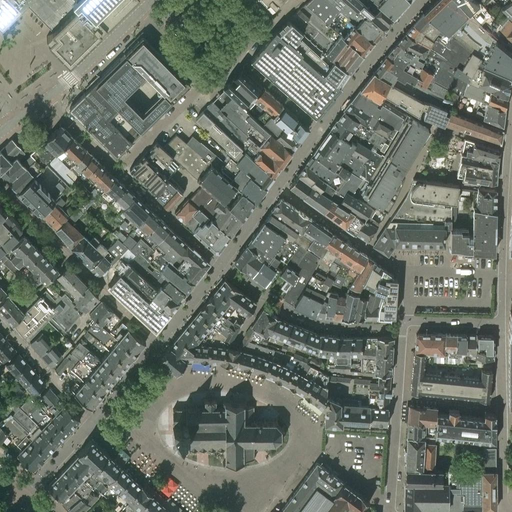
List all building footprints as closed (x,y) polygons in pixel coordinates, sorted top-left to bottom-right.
[(0,0),(0,29),(2,31),(28,5),(35,11),(34,12),(35,13),(44,22),(44,23),(45,24),(46,23),(52,29),(53,30),(80,3),(94,18),(112,0),(0,0)] [(52,31),(46,37),(50,40),(47,42),(48,43),(58,53),(68,64),(69,64),(70,64),(70,63),(80,54),(80,53),(90,43),(91,43),(101,32),(101,31),(100,32),(100,31),(99,31),(105,26),(106,26),(106,27),(106,28),(106,27),(107,28),(118,18),(118,17),(128,7),(135,0),(112,0),(94,18),(80,3),(53,30),(52,31)] [(260,0),(263,2),(262,3),(269,10),(270,10),(271,9),(273,12),(284,0),(260,0)] [(328,0),(308,0),(305,3),(349,43),(362,55),(371,44),(373,42),(347,19),(349,17),(328,0)] [(368,20),(344,0),(328,0),(349,17),(347,19),(373,42),(382,31),(369,19),(368,20)] [(344,0),(368,20),(369,19),(382,31),(387,25),(359,0),(344,0)] [(373,0),(359,0),(387,25),(393,17),(373,0)] [(373,0),(393,17),(409,0),(373,0)] [(491,36),(456,0),(436,0),(424,13),(469,50),(481,58),(478,64),(486,67),(485,68),(510,78),(511,72),(511,53),(496,40),(491,36)] [(456,0),(491,36),(496,40),(498,38),(494,34),(499,29),(502,26),(481,5),(476,0),(456,0)] [(511,0),(501,9),(511,18),(511,0)] [(349,43),(305,3),(296,11),(332,44),(348,57),(349,56),(357,62),(362,55),(349,43)] [(296,11),(288,19),(307,37),(322,50),(349,71),(357,62),(349,56),(348,57),(332,44),(296,11)] [(469,50),(424,13),(414,24),(429,35),(430,35),(434,38),(432,40),(439,44),(438,46),(443,50),(465,61),(461,69),(469,74),(474,64),(476,66),(478,64),(481,58),(469,50)] [(307,37),(288,19),(277,31),(286,40),(287,39),(303,53),(302,54),(313,63),(312,64),(323,73),(324,72),(340,85),(349,71),(322,50),(307,37)] [(502,26),(499,29),(511,40),(511,21),(508,19),(502,26)] [(414,24),(406,32),(444,57),(461,69),(465,61),(443,50),(438,46),(439,44),(432,40),(434,38),(430,35),(429,35),(414,24)] [(286,40),(277,31),(250,60),(313,114),(312,114),(316,117),(324,107),(325,107),(323,105),(331,96),(333,97),(333,96),(332,95),(340,85),(324,72),(323,73),(312,64),(313,63),(302,54),(303,53),(287,39),(286,40)] [(400,39),(397,42),(411,50),(412,49),(421,57),(427,59),(431,61),(434,63),(441,67),(468,81),(476,67),(476,66),(474,64),(469,74),(461,69),(444,57),(406,32),(402,36),(404,37),(402,39),(401,38),(400,39)] [(124,54),(148,78),(172,103),(190,85),(154,48),(155,47),(143,35),(139,38),(137,39),(135,41),(134,42),(134,43),(134,44),(133,44),(124,54)] [(411,50),(397,42),(392,49),(407,58),(423,67),(429,71),(434,63),(431,61),(427,59),(421,57),(412,49),(411,50)] [(407,58),(392,49),(386,56),(398,64),(417,76),(423,67),(407,58)] [(148,78),(124,54),(119,58),(91,86),(90,86),(86,90),(87,90),(68,109),(116,157),(150,124),(144,118),(141,120),(137,116),(131,122),(115,105),(138,82),(141,84),(148,78)] [(398,64),(386,56),(381,62),(396,73),(395,75),(404,80),(405,77),(413,82),(415,80),(424,86),(430,89),(434,82),(448,90),(449,88),(456,91),(457,89),(462,92),(468,81),(441,67),(434,63),(429,71),(423,67),(417,76),(398,64)] [(396,73),(381,62),(373,72),(391,83),(400,87),(414,94),(428,102),(431,103),(433,98),(424,94),(423,95),(420,93),(424,86),(415,80),(413,82),(405,77),(404,80),(395,75),(396,73)] [(231,79),(222,89),(227,94),(242,107),(246,111),(248,112),(255,104),(257,103),(254,100),(265,89),(262,86),(243,67),(242,68),(231,79)] [(476,67),(468,81),(490,91),(506,98),(510,81),(476,67)] [(391,83),(373,72),(372,73),(373,73),(375,74),(371,79),(368,84),(369,86),(373,88),(376,90),(384,93),(390,97),(394,100),(397,102),(399,103),(402,105),(408,107),(411,109),(415,111),(418,114),(420,110),(423,111),(424,108),(425,108),(425,110),(428,102),(414,94),(400,87),(391,83)] [(468,81),(462,92),(462,94),(487,103),(490,91),(468,81)] [(360,106),(392,127),(394,127),(398,128),(406,115),(379,99),(380,99),(378,98),(361,87),(351,100),(360,106)] [(272,117),(283,106),(282,105),(265,89),(254,100),(257,103),(265,110),(271,115),(272,117)] [(223,90),(237,104),(235,106),(234,105),(232,107),(227,102),(219,109),(230,119),(242,131),(248,136),(281,165),(285,160),(283,159),(290,152),(290,153),(291,151),(285,146),(262,126),(248,112),(246,111),(242,107),(227,94),(223,90)] [(506,98),(490,91),(487,103),(496,107),(496,109),(505,110),(506,98)] [(360,106),(351,100),(343,110),(344,110),(365,125),(366,122),(373,125),(372,127),(387,135),(392,127),(360,106)] [(211,102),(202,111),(227,135),(245,151),(273,176),(281,165),(248,136),(242,131),(230,119),(219,109),(211,102)] [(428,102),(425,110),(423,116),(444,124),(448,114),(445,113),(446,109),(431,103),(428,102)] [(496,107),(487,103),(483,119),(503,127),(505,110),(496,109),(496,107)] [(283,106),(272,117),(274,118),(273,119),(285,129),(299,141),(299,140),(300,140),(309,128),(296,119),(297,118),(285,107),(283,106)] [(271,115),(265,110),(259,117),(265,123),(262,126),(285,146),(291,151),(299,141),(285,129),(273,119),(274,118),(272,117),(271,115)] [(365,125),(344,110),(337,119),(352,130),(353,129),(378,146),(380,147),(385,138),(364,126),(365,125)] [(448,114),(444,124),(500,143),(503,130),(450,110),(448,114)] [(227,135),(202,111),(195,119),(226,148),(226,149),(228,151),(226,153),(231,158),(241,167),(240,167),(265,188),(273,176),(245,151),(227,135)] [(384,155),(368,181),(360,194),(387,209),(394,198),(404,174),(403,173),(403,175),(400,174),(403,169),(402,169),(405,165),(413,153),(421,141),(430,129),(429,129),(429,130),(420,123),(412,118),(407,127),(403,125),(386,154),(396,160),(395,162),(384,155)] [(352,130),(337,119),(330,128),(330,129),(339,135),(340,133),(347,137),(352,138),(370,148),(370,149),(374,151),(378,146),(353,129),(352,130)] [(59,152),(73,138),(60,126),(43,142),(30,154),(31,156),(43,168),(47,164),(59,152)] [(339,135),(330,129),(330,130),(331,131),(331,133),(329,133),(321,144),(321,146),(321,147),(319,147),(318,146),(317,147),(338,161),(338,162),(349,169),(358,175),(364,166),(361,164),(370,149),(370,148),(352,138),(347,137),(340,133),(339,135)] [(206,160),(185,143),(176,134),(163,148),(181,164),(197,178),(203,185),(223,201),(236,186),(211,165),(206,160)] [(193,135),(186,142),(185,143),(206,160),(211,165),(236,186),(255,201),(257,198),(256,197),(258,197),(261,192),(261,189),(264,189),(265,188),(240,167),(235,173),(193,135)] [(78,177),(70,169),(73,166),(86,150),(73,138),(59,152),(47,164),(69,186),(70,185),(75,189),(78,186),(76,184),(78,182),(80,183),(82,181),(78,177)] [(461,154),(498,161),(499,152),(497,149),(478,144),(464,139),(461,153),(461,154)] [(43,168),(31,156),(29,158),(28,161),(24,165),(18,159),(24,153),(11,140),(0,150),(0,173),(17,192),(18,191),(33,177),(43,168)] [(143,155),(137,160),(131,167),(133,168),(133,170),(131,172),(153,193),(181,164),(163,148),(155,141),(151,146),(159,153),(156,156),(151,151),(145,157),(143,155)] [(338,161),(317,147),(312,154),(333,169),(334,169),(337,171),(336,172),(344,178),(349,170),(349,169),(338,162),(338,161)] [(364,166),(358,175),(368,181),(384,155),(381,154),(381,155),(374,151),(370,149),(361,164),(364,166)] [(86,150),(73,166),(78,171),(81,169),(87,175),(88,174),(99,162),(86,150)] [(333,169),(312,154),(306,163),(319,172),(338,185),(344,178),(336,172),(337,171),(334,169),(333,169)] [(498,161),(461,154),(460,155),(461,155),(461,157),(459,163),(481,167),(497,170),(497,165),(498,161)] [(99,162),(88,174),(102,187),(98,191),(101,193),(105,189),(104,189),(115,177),(99,162)] [(298,174),(307,181),(320,190),(319,191),(332,199),(339,203),(343,197),(333,192),(338,185),(319,172),(306,163),(306,164),(299,174),(298,174)] [(459,164),(459,165),(456,177),(478,181),(481,167),(459,163),(458,164),(459,164)] [(497,170),(481,167),(478,181),(496,183),(497,170)] [(344,178),(338,185),(333,192),(343,197),(339,203),(353,213),(364,219),(355,233),(368,242),(377,228),(376,227),(378,225),(377,222),(374,221),(367,215),(371,208),(351,195),(362,179),(349,170),(349,171),(344,178)] [(307,181),(298,174),(294,179),(295,180),(293,182),(292,182),(289,186),(324,211),(332,199),(319,191),(320,190),(307,181)] [(41,215),(55,201),(48,193),(42,199),(40,197),(46,192),(43,188),(37,194),(35,192),(41,186),(33,177),(18,191),(36,210),(41,215)] [(125,187),(115,177),(104,189),(105,189),(101,193),(95,198),(90,204),(95,209),(104,199),(108,203),(109,201),(112,198),(111,197),(112,196),(115,198),(125,187)] [(203,185),(189,200),(199,208),(206,214),(230,235),(242,219),(223,201),(203,185),(197,178),(196,179),(203,185)] [(456,203),(458,185),(413,178),(409,187),(406,195),(401,203),(386,226),(387,226),(395,226),(444,227),(444,228),(450,228),(451,228),(451,221),(455,221),(456,203)] [(162,201),(175,186),(168,180),(164,185),(156,195),(162,201)] [(65,190),(59,183),(55,186),(62,193),(65,190)] [(175,186),(162,201),(169,208),(183,193),(176,186),(175,186)] [(255,201),(236,186),(223,201),(242,219),(255,201)] [(112,198),(109,201),(108,203),(113,208),(118,213),(135,196),(125,187),(115,198),(112,196),(111,197),(112,198)] [(478,191),(476,208),(495,211),(496,190),(478,187),(478,191)] [(74,211),(55,230),(71,248),(83,236),(71,224),(90,204),(95,198),(90,193),(74,211)] [(135,196),(118,213),(113,218),(119,223),(119,227),(123,227),(125,229),(126,230),(127,230),(128,230),(129,230),(129,229),(132,226),(134,228),(151,211),(135,196)] [(61,198),(49,211),(43,217),(49,224),(62,209),(60,207),(65,202),(61,198)] [(199,208),(189,200),(187,198),(174,213),(215,251),(218,251),(230,235),(206,214),(199,208)] [(273,208),(271,211),(298,229),(297,231),(299,233),(301,232),(305,235),(307,232),(304,229),(311,219),(307,216),(307,215),(298,210),(297,210),(282,199),(278,200),(273,208)] [(332,199),(324,211),(345,226),(353,213),(339,203),(332,199)] [(0,251),(17,235),(16,233),(22,227),(3,207),(1,209),(0,207),(0,251)] [(62,209),(49,224),(55,230),(74,211),(70,207),(65,212),(62,209)] [(495,225),(495,211),(476,208),(473,208),(473,224),(495,225)] [(160,219),(151,211),(134,228),(128,235),(131,237),(137,231),(143,236),(146,233),(160,219)] [(265,219),(264,220),(276,229),(277,229),(286,235),(291,239),(294,240),(299,233),(297,231),(298,229),(271,211),(270,212),(271,212),(267,217),(270,220),(269,222),(265,219)] [(364,219),(353,213),(345,226),(355,233),(364,219)] [(160,219),(146,233),(143,236),(153,245),(169,228),(160,219)] [(324,245),(332,233),(311,219),(304,229),(307,232),(305,235),(301,232),(299,233),(294,240),(299,244),(305,249),(313,254),(314,251),(332,264),(336,256),(326,249),(327,248),(324,245)] [(256,231),(251,238),(279,258),(285,262),(299,244),(294,240),(291,239),(286,235),(277,229),(276,229),(264,220),(259,227),(260,228),(258,231),(256,231)] [(494,253),(495,225),(473,224),(472,235),(472,248),(472,250),(472,251),(472,252),(473,252),(473,251),(492,253),(494,253)] [(395,226),(386,226),(373,245),(387,254),(394,245),(401,245),(401,244),(444,245),(444,228),(444,227),(395,226)] [(128,234),(125,237),(121,242),(125,246),(135,255),(138,252),(185,293),(194,283),(186,276),(186,275),(183,273),(184,272),(171,261),(187,244),(169,228),(153,245),(155,247),(153,249),(140,237),(136,242),(131,237),(128,235),(128,234)] [(472,248),(472,235),(467,235),(468,232),(461,232),(461,229),(451,228),(450,228),(450,245),(449,247),(472,248)] [(119,231),(118,232),(115,230),(112,233),(118,239),(121,242),(125,237),(119,231)] [(345,242),(332,233),(324,245),(327,248),(326,249),(336,256),(345,242)] [(14,261),(32,243),(23,234),(11,247),(15,251),(10,257),(14,261)] [(83,236),(71,248),(83,260),(100,243),(94,237),(90,242),(83,236)] [(279,258),(251,238),(252,239),(252,241),(247,244),(247,243),(246,244),(274,265),(279,258)] [(118,239),(107,250),(90,267),(98,274),(116,256),(125,246),(121,242),(118,239)] [(336,256),(332,264),(328,269),(337,274),(339,275),(344,277),(346,273),(347,272),(349,268),(351,266),(360,251),(352,246),(345,242),(336,256)] [(41,252),(32,243),(14,261),(18,265),(24,260),(28,265),(41,252)] [(107,250),(100,243),(83,260),(90,267),(107,250)] [(192,249),(187,244),(171,261),(184,272),(183,273),(186,275),(186,276),(194,283),(210,263),(199,254),(199,253),(193,248),(192,249)] [(274,265),(246,244),(233,261),(263,284),(264,284),(267,287),(273,278),(270,275),(276,266),(274,265)] [(305,249),(299,244),(285,262),(287,263),(279,274),(286,279),(280,286),(286,291),(281,298),(283,299),(294,304),(312,275),(318,265),(314,262),(317,257),(313,254),(305,249)] [(347,272),(346,273),(354,278),(358,272),(367,256),(360,251),(351,266),(349,268),(347,272)] [(41,252),(28,265),(32,269),(27,274),(32,278),(49,261),(41,252)] [(138,252),(135,255),(128,262),(145,278),(155,287),(157,284),(179,301),(180,300),(179,299),(184,293),(185,294),(185,293),(138,252)] [(358,272),(354,278),(349,286),(345,295),(344,297),(345,297),(340,318),(353,318),(354,310),(358,295),(357,295),(362,284),(363,281),(373,261),(374,260),(367,256),(358,272)] [(58,270),(49,261),(32,278),(36,282),(41,277),(45,282),(58,270)] [(389,278),(389,273),(373,261),(363,281),(362,284),(370,289),(372,290),(373,289),(379,292),(381,292),(377,306),(377,317),(387,318),(387,315),(394,315),(396,278),(389,278)] [(128,262),(124,268),(140,283),(140,284),(152,296),(151,296),(170,313),(179,301),(160,286),(157,284),(155,287),(145,278),(128,262)] [(74,298),(87,285),(67,265),(54,278),(74,298)] [(114,273),(117,276),(109,286),(124,301),(155,330),(170,313),(151,296),(152,296),(140,284),(140,283),(124,268),(120,273),(116,270),(114,273)] [(312,275),(294,304),(293,305),(314,314),(323,316),(324,316),(326,302),(321,300),(326,292),(330,285),(334,279),(327,276),(325,278),(315,272),(313,276),(312,275)] [(337,292),(331,317),(340,318),(345,297),(344,297),(345,295),(349,286),(354,278),(346,273),(344,277),(338,289),(337,292)] [(337,274),(334,279),(330,285),(338,289),(344,277),(339,275),(337,274)] [(239,290),(225,279),(215,290),(236,306),(247,316),(256,303),(239,290)] [(354,310),(353,318),(364,318),(364,308),(366,299),(370,289),(362,284),(357,295),(358,295),(354,310)] [(64,293),(61,297),(49,285),(46,288),(55,298),(49,305),(40,295),(39,297),(29,306),(25,310),(26,311),(13,324),(27,340),(50,316),(65,331),(80,313),(98,296),(87,285),(74,298),(71,301),(64,293)] [(338,289),(330,285),(326,292),(321,300),(326,302),(324,316),(331,317),(337,292),(338,289)] [(364,308),(364,318),(364,319),(377,319),(377,317),(377,306),(381,292),(379,292),(373,289),(372,290),(370,289),(366,299),(364,308)] [(215,290),(206,302),(220,313),(226,318),(236,306),(215,290)] [(29,306),(39,297),(34,292),(24,301),(29,306)] [(11,300),(14,298),(9,293),(6,295),(0,302),(0,308),(6,315),(15,305),(11,300)] [(111,334),(113,331),(111,329),(120,319),(113,312),(114,312),(101,301),(89,314),(111,334)] [(226,318),(220,313),(206,302),(197,313),(213,325),(215,327),(214,327),(225,336),(232,342),(240,328),(233,323),(226,318)] [(15,305),(6,315),(13,324),(26,311),(25,310),(23,308),(20,310),(15,305)] [(266,335),(277,318),(278,318),(264,308),(251,326),(246,335),(251,340),(261,343),(263,339),(264,339),(266,335)] [(197,313),(187,324),(207,341),(208,341),(209,343),(209,344),(209,345),(208,361),(222,363),(228,348),(212,345),(212,344),(212,342),(212,341),(211,339),(210,338),(207,336),(214,327),(215,327),(213,325),(197,313)] [(236,318),(233,323),(240,328),(243,322),(236,318)] [(291,324),(277,318),(266,335),(284,342),(291,324)] [(111,334),(135,353),(145,341),(122,322),(113,331),(111,334)] [(187,324),(177,337),(193,349),(192,360),(208,361),(209,345),(209,344),(209,343),(208,341),(207,341),(187,324)] [(320,336),(291,324),(284,342),(318,355),(318,353),(320,336)] [(225,336),(214,327),(207,336),(210,338),(211,339),(212,341),(212,342),(212,344),(212,345),(228,348),(232,342),(225,336)] [(101,360),(118,374),(127,364),(110,349),(103,344),(87,331),(84,335),(91,341),(88,344),(81,338),(79,341),(101,360)] [(40,354),(50,345),(46,340),(47,339),(41,332),(30,343),(40,354)] [(444,345),(445,334),(418,333),(416,335),(414,351),(425,352),(430,353),(431,348),(438,349),(437,355),(447,355),(448,351),(444,351),(445,349),(447,349),(447,345),(444,345)] [(127,364),(135,353),(111,334),(103,344),(110,349),(127,364)] [(320,334),(320,336),(318,353),(327,354),(327,365),(329,365),(329,370),(334,371),(335,365),(335,355),(338,338),(338,337),(320,334)] [(456,335),(445,334),(444,345),(447,345),(447,349),(445,349),(444,351),(448,351),(447,355),(454,355),(454,354),(456,335)] [(456,335),(454,354),(460,354),(460,350),(463,351),(463,354),(465,355),(466,335),(456,335)] [(476,335),(466,335),(465,355),(476,355),(476,353),(475,347),(476,335)] [(493,336),(476,335),(475,347),(476,353),(493,354),(493,336)] [(193,349),(177,337),(159,359),(176,372),(185,361),(191,361),(192,360),(193,349)] [(376,337),(361,338),(361,351),(375,352),(375,353),(391,354),(393,337),(376,337)] [(232,349),(228,348),(222,363),(226,364),(229,364),(236,366),(247,369),(254,371),(265,375),(271,360),(274,351),(250,342),(244,338),(238,350),(232,349)] [(335,355),(335,365),(334,371),(349,371),(350,359),(350,355),(360,355),(361,355),(361,351),(361,338),(352,338),(338,338),(335,355)] [(15,350),(7,341),(0,347),(0,357),(3,361),(15,350)] [(109,384),(118,374),(101,360),(79,341),(70,351),(72,353),(79,359),(109,384)] [(55,350),(50,345),(40,354),(50,366),(62,356),(56,349),(55,350)] [(361,355),(360,355),(360,372),(378,373),(390,374),(391,354),(375,353),(375,352),(361,351),(361,355)] [(425,352),(414,351),(410,392),(478,398),(478,399),(489,400),(492,370),(481,369),(480,378),(423,372),(425,352)] [(15,375),(27,364),(18,353),(6,364),(15,375)] [(62,362),(67,366),(80,377),(101,394),(109,384),(79,359),(72,353),(70,354),(69,353),(62,362)] [(292,370),(285,384),(293,388),(301,393),(303,395),(314,378),(316,375),(319,370),(310,366),(305,373),(306,374),(304,377),(299,374),(300,372),(304,365),(306,365),(308,359),(298,356),(296,361),(293,368),(292,370)] [(272,361),(271,360),(265,375),(275,379),(284,384),(285,384),(292,370),(276,362),(277,359),(274,357),(272,361)] [(67,366),(62,362),(54,370),(59,375),(62,371),(67,366)] [(27,364),(15,375),(24,385),(36,374),(27,364)] [(76,382),(80,377),(67,366),(62,371),(76,382)] [(314,378),(303,395),(309,399),(317,404),(325,411),(326,396),(327,387),(327,374),(319,370),(316,375),(314,378)] [(377,381),(389,382),(390,374),(378,373),(377,381)] [(36,374),(24,385),(33,395),(45,384),(36,374)] [(80,377),(76,382),(70,388),(74,392),(91,406),(101,394),(80,377)] [(370,405),(368,423),(370,423),(369,425),(385,426),(385,424),(387,424),(387,423),(389,423),(389,418),(387,418),(388,400),(389,382),(369,380),(369,385),(367,405),(370,405)] [(52,416),(68,431),(80,419),(64,404),(49,388),(39,396),(40,397),(38,400),(52,416)] [(325,411),(324,425),(342,426),(342,421),(352,422),(368,423),(370,405),(367,405),(357,405),(358,400),(341,399),(337,398),(336,400),(326,396),(325,411)] [(68,431),(52,416),(50,418),(38,405),(36,403),(35,404),(30,398),(19,407),(57,443),(68,431)] [(173,424),(173,425),(172,425),(172,430),(172,433),(172,435),(172,440),(186,440),(186,442),(186,452),(189,451),(189,449),(196,449),(196,451),(198,451),(198,449),(200,449),(200,448),(204,448),(204,449),(205,449),(205,451),(207,451),(207,449),(214,449),(215,451),(216,451),(216,449),(224,449),(224,460),(222,463),(223,464),(226,461),(242,461),(244,464),(246,462),(243,459),(243,458),(252,458),(253,459),(254,459),(253,457),(253,450),(255,450),(262,450),(263,451),(264,450),(263,449),(263,445),(264,445),(264,443),(273,443),(275,445),(276,445),(275,442),(280,438),(283,439),(283,437),(281,436),(281,429),(284,428),(283,427),(280,427),(276,422),(277,420),(275,419),(274,421),(265,421),(265,419),(263,419),(263,421),(254,421),(254,419),(253,419),(253,412),(253,411),(253,409),(254,407),(255,406),(254,405),(253,406),(246,406),(244,406),(243,405),(246,402),(245,400),(242,403),(226,403),(223,400),(222,402),(224,404),(224,408),(215,408),(215,401),(217,399),(216,398),(214,400),(212,400),(208,400),(207,400),(205,400),(203,398),(202,399),(204,401),(204,408),(197,408),(197,406),(195,406),(195,408),(187,408),(187,406),(185,406),(185,409),(172,409),(172,424),(173,424)] [(3,413),(8,418),(26,434),(31,439),(30,440),(47,455),(57,443),(41,428),(19,407),(14,402),(3,413)] [(435,424),(436,413),(437,408),(409,405),(408,422),(426,423),(426,424),(435,424)] [(435,424),(434,438),(433,442),(435,442),(435,443),(437,443),(438,435),(495,442),(495,414),(484,412),(483,418),(458,415),(459,410),(448,409),(447,414),(436,413),(435,424)] [(26,434),(8,418),(3,423),(18,438),(14,442),(16,444),(26,434)] [(408,422),(407,436),(434,438),(435,424),(426,424),(426,423),(408,422)] [(26,434),(16,444),(21,449),(17,455),(33,470),(47,455),(30,440),(31,439),(26,434)] [(434,438),(407,436),(406,448),(404,448),(404,457),(405,457),(405,468),(436,469),(436,466),(434,466),(435,443),(435,442),(433,442),(434,438)] [(78,454),(68,465),(83,479),(91,470),(97,476),(99,473),(103,476),(100,480),(102,481),(96,487),(100,490),(121,468),(106,453),(91,439),(77,454),(78,454)] [(482,509),(496,509),(495,447),(482,447),(482,466),(473,466),(474,449),(471,448),(471,466),(448,465),(448,470),(448,483),(448,492),(455,492),(455,493),(462,493),(462,510),(482,510),(482,509)] [(353,511),(355,510),(358,511),(361,511),(369,501),(343,482),(338,478),(333,475),(335,472),(329,468),(327,470),(322,467),(316,463),(282,510),(283,511),(282,511),(353,511)] [(68,465),(57,476),(90,506),(90,505),(99,496),(92,490),(93,489),(92,488),(93,488),(92,488),(97,483),(90,476),(85,481),(83,479),(68,465)] [(121,468),(100,490),(103,493),(110,500),(112,498),(131,477),(121,468)] [(442,469),(436,469),(405,468),(405,483),(441,483),(442,469)] [(82,511),(90,506),(57,476),(47,487),(62,501),(67,495),(76,503),(67,510),(68,511),(82,511)] [(131,477),(112,498),(116,501),(112,505),(118,511),(141,486),(131,477)] [(441,483),(405,483),(404,509),(447,510),(448,483),(441,483)] [(152,495),(141,486),(118,511),(119,511),(137,511),(152,495)] [(152,495),(137,511),(155,511),(162,504),(152,495)]
